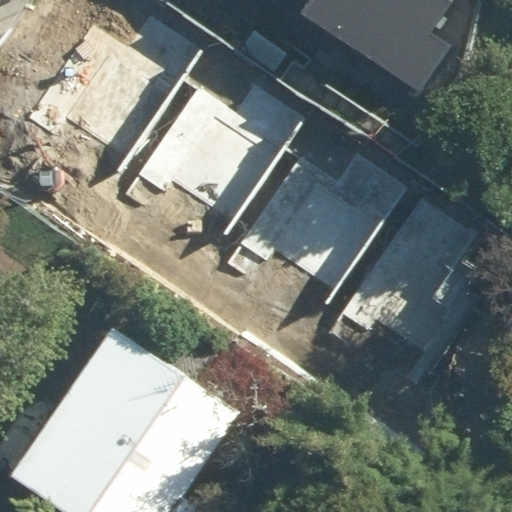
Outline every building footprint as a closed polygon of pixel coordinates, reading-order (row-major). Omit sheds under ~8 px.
[(469,0),(295,0),(436,105),(471,58),(442,36),(469,0)] [(129,46),(92,22),(30,117),(57,134),(66,120),(127,159),(204,40),(154,8),(129,46)] [(222,122),(184,98),(123,193),(149,210),(159,195),(220,235),(297,116),(247,83),(222,122)] [(336,193),(299,169),(237,264),(264,281),(273,266),(334,306),(411,187),(361,155),(336,193)] [(511,251),(432,200),(344,333),(371,350),(380,336),(441,375),(511,266),(511,251)] [(201,511),(184,501),(252,395),(149,329),(139,345),(107,324),(8,479),(59,511),(201,511)]
